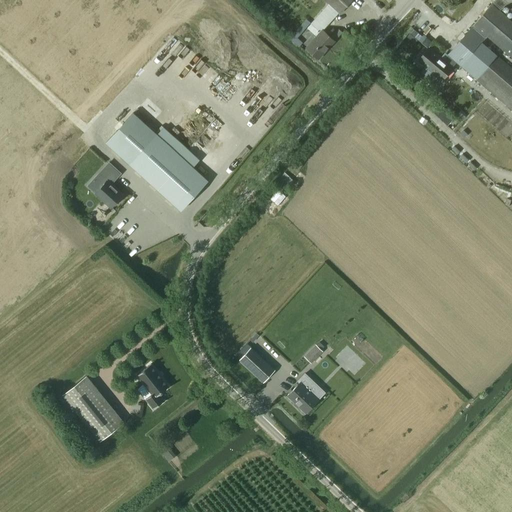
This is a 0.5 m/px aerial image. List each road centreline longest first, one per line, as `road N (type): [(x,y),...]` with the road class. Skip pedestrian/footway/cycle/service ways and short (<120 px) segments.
road 1 (unclassified): [(368,511),(233,382),(205,346),(194,315),(204,257),(423,0)]
road 2 (unknown): [(195,307),(109,363),(127,401)]
